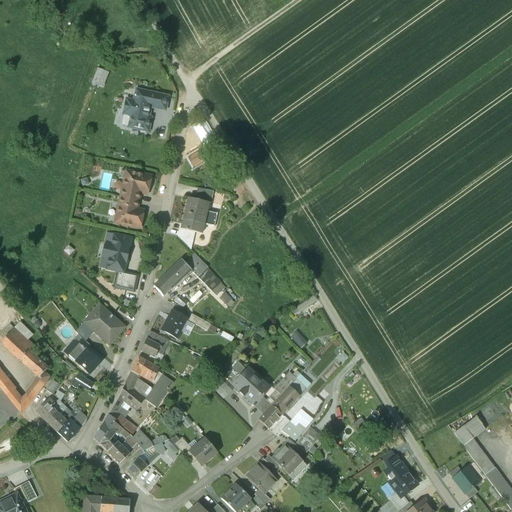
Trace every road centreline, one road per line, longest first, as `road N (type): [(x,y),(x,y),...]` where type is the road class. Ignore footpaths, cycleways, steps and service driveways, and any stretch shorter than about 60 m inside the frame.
road 1 (track): [(196,100),(408,439)]
road 2 (residential): [(82,451),(139,319),(185,112),(196,100)]
road 3 (track): [(299,0),(185,81)]
road 4 (residential): [(157,511),(264,434)]
